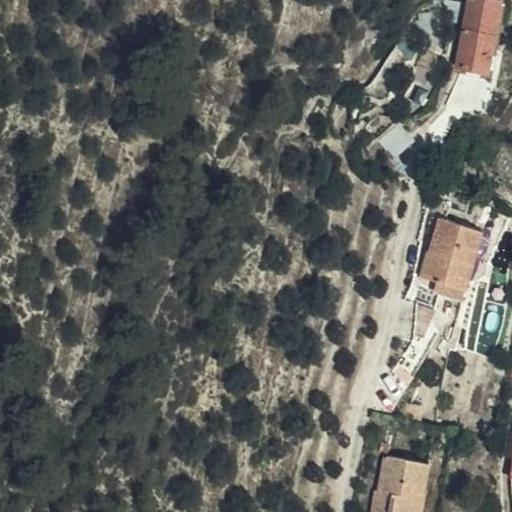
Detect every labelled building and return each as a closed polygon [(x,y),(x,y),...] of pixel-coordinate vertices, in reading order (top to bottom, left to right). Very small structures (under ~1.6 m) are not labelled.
[(424,18),(442,21),(438,0),(436,0),(431,0),(427,3),(424,18)] [(438,0),(442,21),(444,21),(447,1),(438,0)] [(456,0),(444,64),(474,71),(487,0),(456,0)] [(444,68),(439,82),(452,87),(458,71),(444,68)] [(452,87),(439,82),(431,102),(444,107),(452,87)] [(298,174),(275,173),(273,198),(296,200),(298,174)] [(469,228),(426,218),(418,253),(424,255),(419,282),(424,283),(430,284),(455,289),(469,228)] [(424,255),(418,253),(412,280),(419,282),(424,255)] [(424,283),(422,293),(420,305),(414,317),(420,321),(427,307),(429,294),(430,284),(424,283)] [(452,300),(455,289),(430,284),(429,294),(452,300)] [(391,286),(383,286),(373,319),(384,321),(391,286)] [(379,455),(381,443),(374,442),(372,453),(379,455)] [(370,492),(366,511),(414,511),(423,463),(379,455),(374,492),(370,492)]
